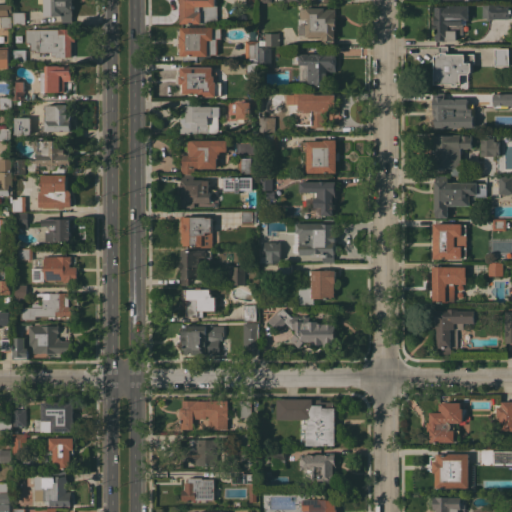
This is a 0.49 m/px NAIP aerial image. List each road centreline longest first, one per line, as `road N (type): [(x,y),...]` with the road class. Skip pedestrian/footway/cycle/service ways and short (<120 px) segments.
road 1 (residential): [(384,0),(385,511)]
road 2 (residential): [(511,376),(0,377)]
road 3 (secondary): [(110,0),(110,511)]
road 4 (secondary): [(133,377),(133,0)]
road 5 (secondary): [(133,511),(133,377)]
